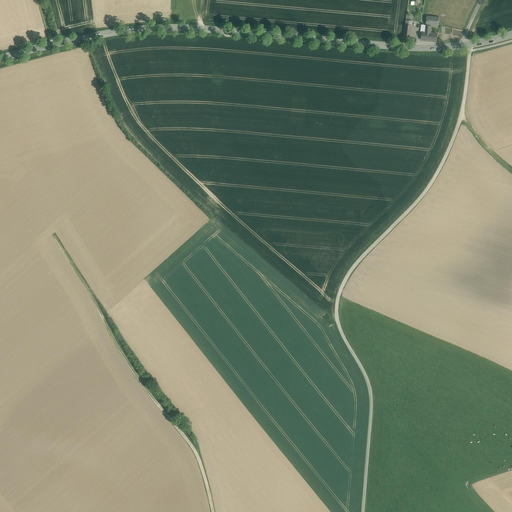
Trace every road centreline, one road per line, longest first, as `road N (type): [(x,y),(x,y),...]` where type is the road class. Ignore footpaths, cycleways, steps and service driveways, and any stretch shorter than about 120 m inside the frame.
road 1 (secondary): [(0,58),(138,29),(430,49),(511,36)]
road 2 (track): [(470,51),(461,115),(434,177),(338,292),(339,330),(371,397),(362,511)]
road 3 (track): [(50,232),(127,363),(196,455),(213,511)]
